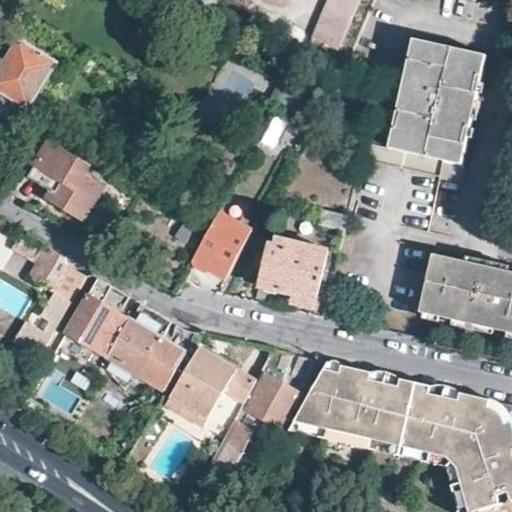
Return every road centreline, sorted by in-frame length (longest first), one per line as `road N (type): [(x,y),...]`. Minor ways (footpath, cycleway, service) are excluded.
road 1 (residential): [(511,385),(185,313),(0,205)]
road 2 (unknown): [(389,358),(403,177)]
road 3 (primary): [(118,511),(0,425)]
